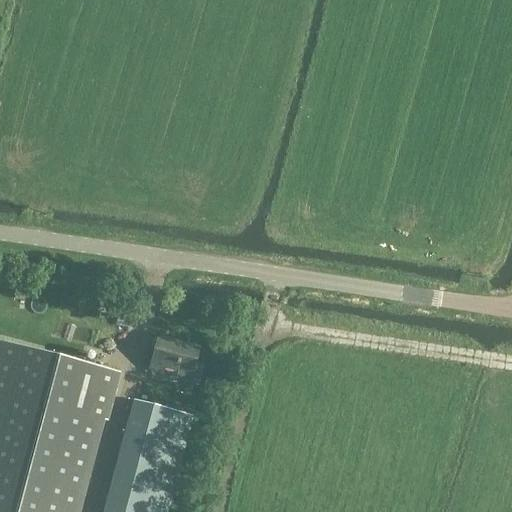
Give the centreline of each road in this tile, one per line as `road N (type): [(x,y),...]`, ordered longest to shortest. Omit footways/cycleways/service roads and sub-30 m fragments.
road 1 (tertiary): [(511,315),(0,230)]
road 2 (track): [(268,335),(511,370)]
